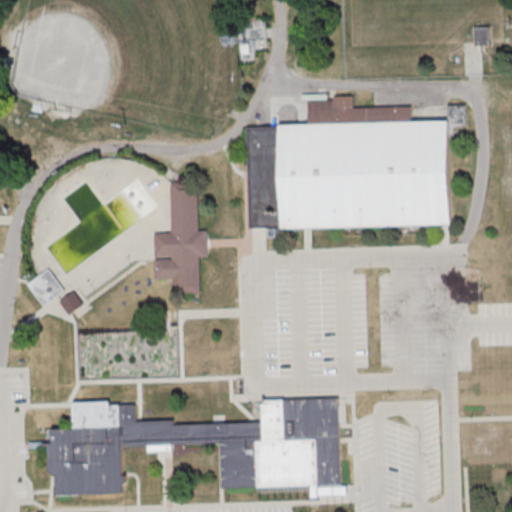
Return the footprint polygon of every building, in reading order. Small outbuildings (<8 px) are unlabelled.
[(477,27),(493,27),(493,44),(478,45),(477,27)] [(253,228),(250,127),(312,125),(312,101),(336,101),(336,96),(356,95),(356,108),(414,106),(414,122),(450,121),(450,106),(469,105),(469,126),(453,126),(456,224),(444,225),(307,229),(285,230),(285,227),(261,227),(253,228)] [(203,293),(176,294),(176,279),(158,280),(158,260),(175,259),(175,256),(157,256),(157,233),(174,232),(173,185),(200,184),(201,230),(210,230),(210,244),(210,257),(202,257),(203,293)] [(43,307),(28,286),(51,270),(66,291),(43,307)] [(62,301),(76,291),(87,305),(72,316),(62,301)] [(46,430),(77,429),(76,404),(76,402),(114,401),(114,403),(114,405),(138,405),(139,421),(177,420),(177,425),(257,423),(266,423),(265,400),(342,398),(342,427),(343,441),(344,487),(351,486),(351,495),(323,496),(323,498),(315,498),(315,486),(227,488),(225,443),(221,443),(174,444),(175,457),(168,457),(165,458),(164,445),(125,446),(126,473),(127,493),(59,495),(58,474),(53,471),(52,448),(49,446),(47,444),(46,430)]
